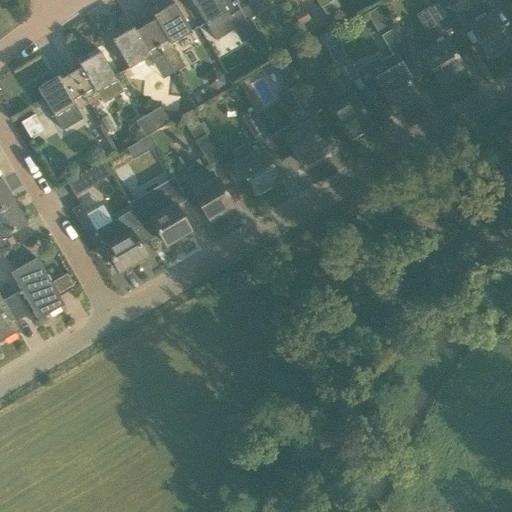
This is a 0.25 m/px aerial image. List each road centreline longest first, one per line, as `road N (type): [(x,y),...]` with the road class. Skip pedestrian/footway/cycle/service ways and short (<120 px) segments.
road 1 (residential): [(113,319),(511,86)]
road 2 (residential): [(113,319),(0,124)]
road 3 (residential): [(0,386),(113,319)]
